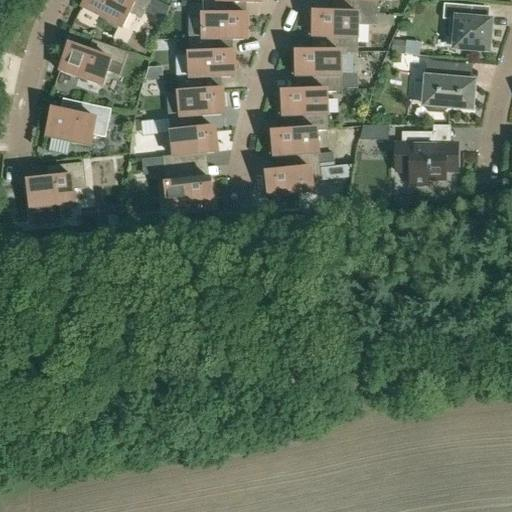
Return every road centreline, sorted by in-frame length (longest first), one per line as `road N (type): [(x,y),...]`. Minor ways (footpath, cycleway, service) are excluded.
road 1 (track): [(511,370),(273,392),(0,442)]
road 2 (residential): [(292,0),(255,104),(241,193)]
road 3 (residential): [(55,0),(15,145)]
road 4 (residential): [(487,177),(511,56)]
